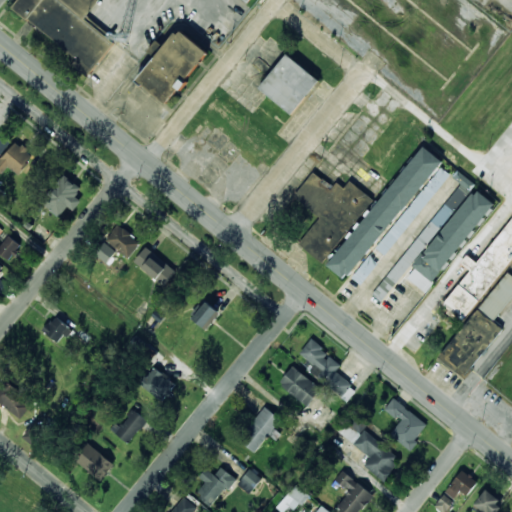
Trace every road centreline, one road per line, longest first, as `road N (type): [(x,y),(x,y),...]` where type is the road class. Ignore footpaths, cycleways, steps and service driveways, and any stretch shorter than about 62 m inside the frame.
road 1 (secondary): [(511,457),(0,39)]
road 2 (residential): [(277,2),(0,330)]
road 3 (residential): [(285,316),(0,83)]
road 4 (residential): [(127,511),(305,292)]
road 5 (residential): [(234,234),(364,73)]
